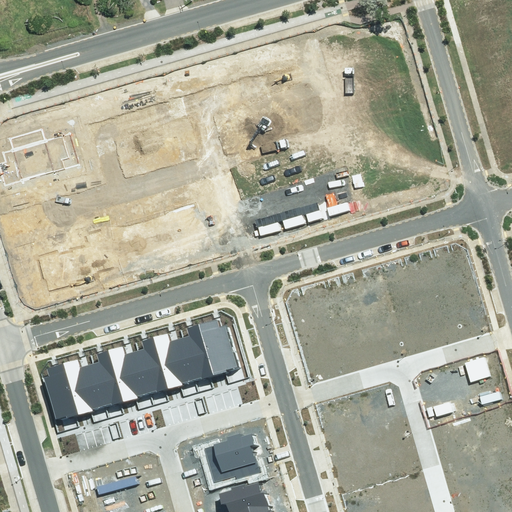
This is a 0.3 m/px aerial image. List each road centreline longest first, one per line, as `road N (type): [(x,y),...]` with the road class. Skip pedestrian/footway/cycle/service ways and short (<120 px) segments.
road 1 (residential): [(4,339),(245,270)]
road 2 (residential): [(245,270),(480,203)]
road 3 (tertiary): [(262,0),(93,46)]
road 4 (residential): [(403,364),(446,511)]
road 5 (residential): [(286,396),(245,270)]
road 6 (residential): [(4,339),(38,464)]
road 7 (residential): [(38,464),(163,430)]
road 8 (residential): [(163,430),(286,396)]
road 9 (residential): [(286,396),(403,364)]
road 10 (residential): [(322,511),(286,396)]
